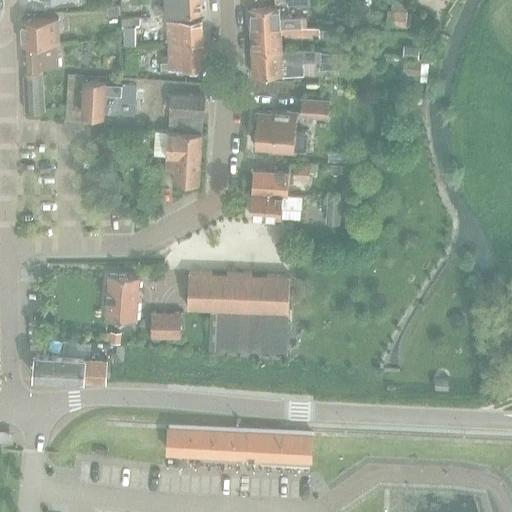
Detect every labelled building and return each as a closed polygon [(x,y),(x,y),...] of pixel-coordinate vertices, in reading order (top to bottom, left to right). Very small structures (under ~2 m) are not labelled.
[(166,0),(166,3),(153,4),(154,14),(202,12),(201,0),(166,0)] [(393,0),(390,0),(390,9),(406,10),(407,9),(393,0)] [(121,15),(120,4),(97,5),(99,16),(121,15)] [(305,27),(305,26),(305,16),(279,18),(278,6),(248,8),(250,30),(305,27)] [(386,25),(405,26),(405,25),(410,25),(411,12),(406,10),(390,9),(387,9),(386,25)] [(58,17),(21,19),(22,43),(40,42),(59,41),(58,17)] [(135,26),(139,26),(139,18),(121,19),(121,26),(124,26),(125,46),(136,45),(135,26)] [(168,45),(203,43),(202,19),(167,21),(168,45)] [(319,35),(318,27),(318,26),(305,26),(305,27),(250,30),(251,51),(281,50),(281,49),(280,32),(284,32),(284,35),(301,35),(301,36),(319,35)] [(40,42),(22,43),(23,68),(58,66),(57,42),(40,43),(40,42)] [(203,43),(168,45),(169,61),(160,62),(161,69),(204,66),(203,43)] [(403,45),(402,57),(418,58),(419,47),(403,45)] [(126,48),(126,71),(136,70),(136,48),(126,48)] [(302,50),(290,49),(281,49),(281,50),(251,51),(252,73),(282,72),(281,55),(284,55),(285,58),(302,58),(302,60),(320,60),(319,49),(302,50)] [(103,55),(103,67),(112,67),(112,55),(103,55)] [(403,72),(420,74),(421,61),(404,59),(403,72)] [(23,72),(24,98),(25,110),(44,109),(42,71),(23,72)] [(318,83),(338,84),(339,76),(319,75),(318,83)] [(103,116),(105,83),(84,82),(81,114),(103,116)] [(204,95),(172,93),(171,113),(203,115),(205,95),(204,95)] [(329,99),(301,97),(300,113),(328,115),(329,99)] [(270,147),(306,150),(308,132),(295,131),(297,110),(269,108),(269,110),(258,109),(255,143),(271,144),(270,147)] [(173,182),(186,183),(199,184),(202,133),(201,133),(194,133),(191,133),(187,132),(181,132),(175,132),(171,132),(170,131),(168,131),(155,130),(153,154),(166,155),(166,163),(166,167),(170,167),(174,168),(173,182)] [(252,191),(291,193),(292,181),(296,182),(297,176),(308,177),(309,166),(294,165),(294,163),(289,163),(288,171),(253,168),(252,191)] [(301,194),(291,193),(252,191),(250,215),(300,219),(301,194)] [(327,196),(326,221),(339,222),(340,197),(327,196)] [(286,351),(288,311),(290,275),(189,271),(187,307),(210,308),(209,348),(286,351)] [(135,328),(136,319),(139,275),(108,273),(105,317),(122,318),(122,327),(135,328)] [(184,296),(153,297),(153,309),(185,309),(184,296)] [(181,337),(181,312),(152,311),(151,336),(181,337)] [(120,343),(121,332),(109,332),(109,343),(120,343)] [(106,357),(84,355),(36,352),(34,377),(68,379),(68,383),(82,384),(82,380),(105,381),(106,357)] [(435,377),(434,390),(448,391),(448,378),(435,377)] [(311,432),(166,425),(165,451),(310,458),(311,432)]
